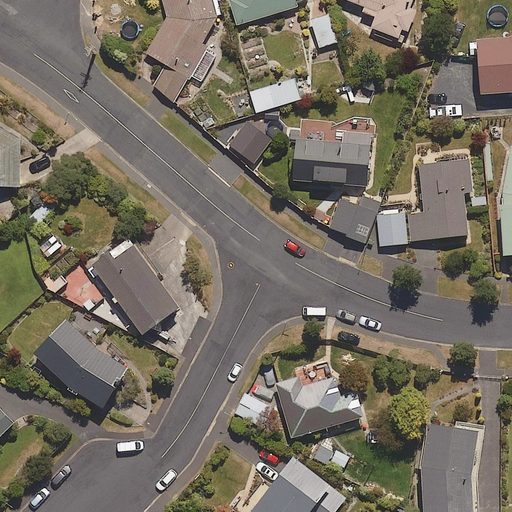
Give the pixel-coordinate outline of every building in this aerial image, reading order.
[(163,0),(168,16),(147,52),(168,64),(154,87),(175,99),(188,77),(192,79),(210,47),(202,43),(218,15),(213,0),(163,0)] [(295,0),(234,0),(240,22),(297,7),(295,0)] [(376,18),(372,28),(399,37),(402,29),(409,31),(417,9),(411,7),(413,0),(349,0),(365,6),(362,14),(376,18)] [(320,47),(338,42),(329,13),(311,18),(320,47)] [(477,54),(483,94),(511,91),(511,33),(478,38),(479,41),(470,42),(471,55),(477,54)] [(442,60),(439,82),(451,83),(454,61),(442,60)] [(256,112),(301,99),(296,79),(250,91),(256,112)] [(0,185),(23,186),(21,140),(0,127),(0,185)] [(370,184),(372,133),(343,132),(342,140),(296,138),(294,181),(370,184)] [(511,146),(506,145),(499,194),(502,253),(511,252),(511,146)] [(487,212),(485,192),(474,193),(471,160),(421,164),(426,211),(409,213),(412,240),(468,235),(466,213),(487,212)] [(329,226),(364,242),(383,203),(365,195),(360,205),(343,197),(329,226)] [(52,220),(47,215),(52,210),(42,202),(29,218),(44,230),(52,220)] [(410,244),(409,241),(407,213),(399,213),(399,208),(382,210),(383,215),(377,216),(380,247),(410,244)] [(48,257),(63,246),(54,235),(40,246),(48,257)] [(180,307),(131,237),(86,268),(93,278),(100,274),(142,333),(180,307)] [(55,293),(69,281),(58,269),(44,282),(55,293)] [(66,318),(34,353),(71,387),(104,407),(129,367),(99,348),(66,318)] [(335,377),(302,386),(299,376),(275,383),(291,437),(364,416),(357,391),(340,396),(335,377)] [(259,424),(269,405),(246,393),(236,412),(259,424)] [(0,436),(14,423),(0,407),(0,436)] [(474,511),(473,475),(480,430),(430,424),(423,465),(423,511),(474,511)] [(335,511),(347,497),(294,456),(251,511),(335,511)]
